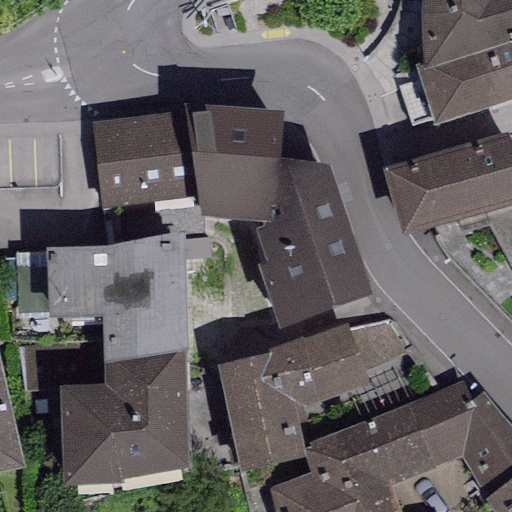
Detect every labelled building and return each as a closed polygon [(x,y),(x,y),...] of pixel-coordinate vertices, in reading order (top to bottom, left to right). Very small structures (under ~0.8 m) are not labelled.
[(511,0),(420,0),(419,25),(422,71),(394,78),(413,131),(429,124),(433,137),(511,108),(511,0)] [(182,117),(90,130),(102,218),(194,206),(182,117)] [(283,125),(182,117),(194,206),(200,234),(253,236),(267,276),(258,278),(284,354),(351,331),(378,327),(329,181),(326,174),(322,164),(313,151),(304,140),(295,131),(283,125)] [(511,152),(508,144),(382,178),(400,249),(488,223),(511,216),(511,152)] [(511,270),(511,216),(488,223),(511,270)] [(110,258),(44,261),(0,262),(0,269),(7,325),(47,322),(47,328),(102,326),(103,376),(183,366),(187,367),(183,245),(110,258)] [(270,365),(217,375),(241,484),(306,469),(303,451),(311,450),(311,447),(305,417),(370,393),(422,369),(394,324),(378,327),(351,331),(284,354),(267,360),(270,365)] [(183,366),(103,376),(104,396),(58,399),(63,502),(187,482),(183,366)] [(0,381),(0,487),(23,482),(0,381)] [(487,507),(511,488),(511,431),(467,383),(311,447),(311,450),(303,451),(306,469),(310,480),(270,496),(274,511),(397,511),(390,494),(461,464),(487,507)] [(511,511),(511,488),(487,507),(484,509),(485,511),(511,511)]
